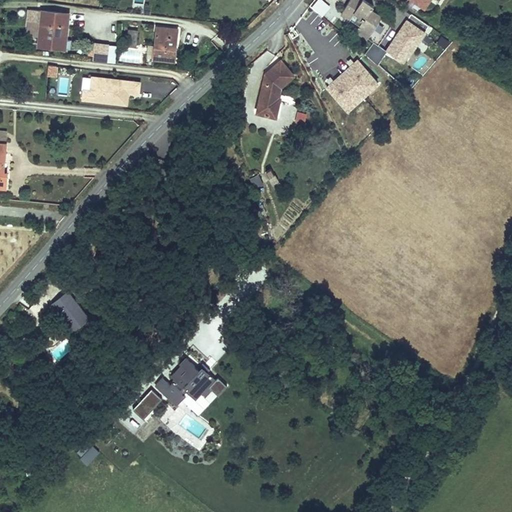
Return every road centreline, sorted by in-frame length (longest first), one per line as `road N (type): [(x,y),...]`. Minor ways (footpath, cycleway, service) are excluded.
road 1 (secondary): [(293,0),(168,117),(76,219)]
road 2 (unknown): [(245,46),(180,20),(14,1)]
road 3 (unknown): [(168,117),(0,102)]
